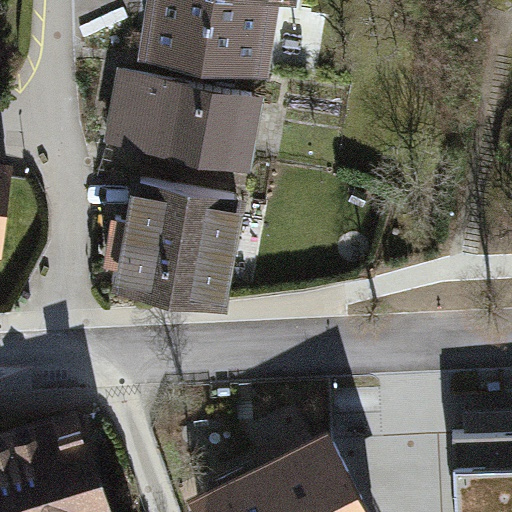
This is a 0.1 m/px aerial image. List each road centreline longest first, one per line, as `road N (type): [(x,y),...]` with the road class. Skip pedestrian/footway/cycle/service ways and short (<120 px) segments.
road 1 (residential): [(511,328),(92,356)]
road 2 (residential): [(92,356),(156,511)]
